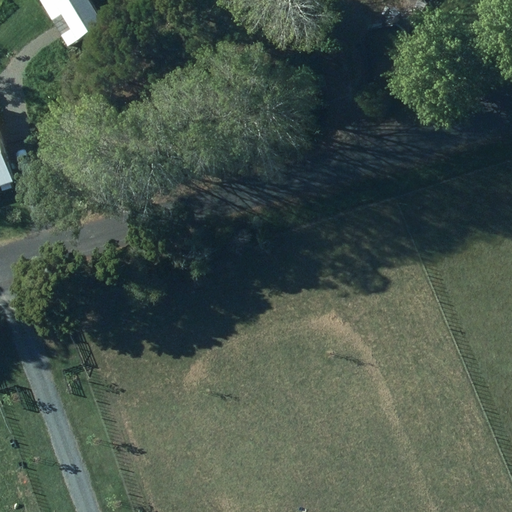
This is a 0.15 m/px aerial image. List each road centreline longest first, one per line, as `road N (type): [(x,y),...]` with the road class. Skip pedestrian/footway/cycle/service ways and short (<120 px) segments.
road 1 (unclassified): [(0,266),(511,114)]
road 2 (unknown): [(4,265),(84,511)]
